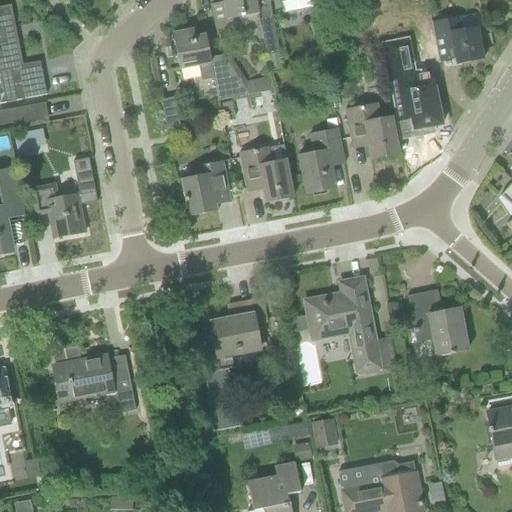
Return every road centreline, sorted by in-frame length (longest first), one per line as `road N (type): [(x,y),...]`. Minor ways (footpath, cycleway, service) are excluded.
road 1 (residential): [(140,278),(100,75),(116,46),(167,0)]
road 2 (residential): [(140,278),(385,225),(420,209)]
road 3 (residential): [(420,209),(453,177),(511,88)]
road 4 (residential): [(0,304),(140,278)]
road 5 (residential): [(511,292),(420,209)]
